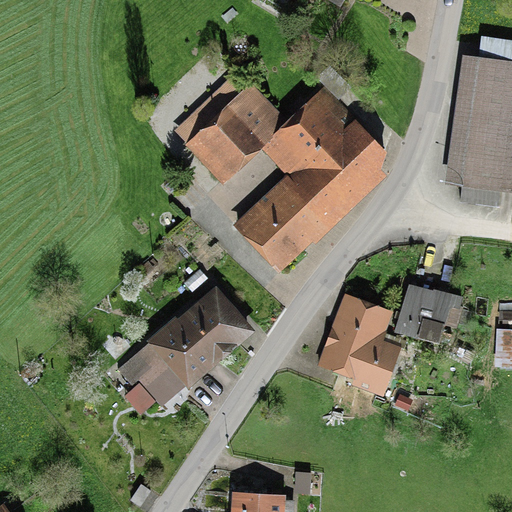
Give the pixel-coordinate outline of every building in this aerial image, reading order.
[(460,184),(501,189),(511,107),(511,64),(478,60),(460,184)] [(281,135),(274,128),(259,142),(296,180),(276,199),(306,231),(309,235),(379,170),(384,153),(327,92),(281,135)] [(221,178),(259,142),(274,128),(243,94),(189,143),(221,178)] [(245,229),(275,261),(306,231),(276,199),(245,229)] [(395,332),(438,346),(447,314),(456,317),(461,301),(409,285),(395,332)] [(136,382),(155,365),(171,384),(181,375),(184,379),(246,326),(216,291),(202,303),(206,308),(173,335),(167,328),(123,366),(136,382)] [(352,302),(327,367),(380,387),(393,352),(370,343),(381,313),(352,302)] [(297,473),(296,492),(309,493),(310,474),(297,473)] [(131,500),(140,506),(151,491),(141,484),(131,500)] [(236,497),(235,511),(292,511),(293,501),(236,497)]
